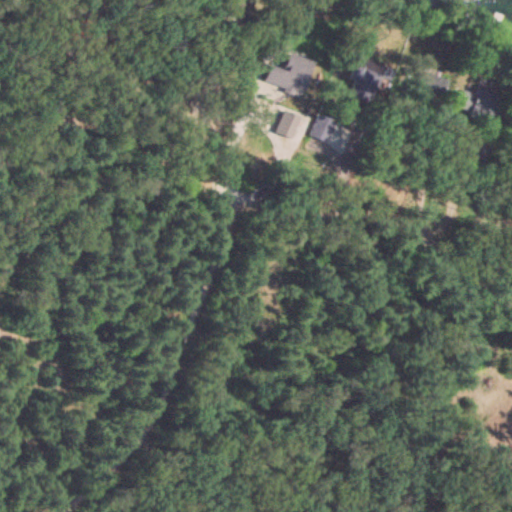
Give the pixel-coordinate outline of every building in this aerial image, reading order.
[(267,69),(261,88),(301,99),(311,62),(285,55),(281,73),(267,69)] [(345,92),(377,100),(386,66),(355,58),(345,92)] [(482,124),(495,104),(469,88),(456,109),(482,124)] [(275,135),(292,141),(299,120),(283,114),(275,135)] [(495,378),(494,343),(472,343),(472,378),(495,378)]
